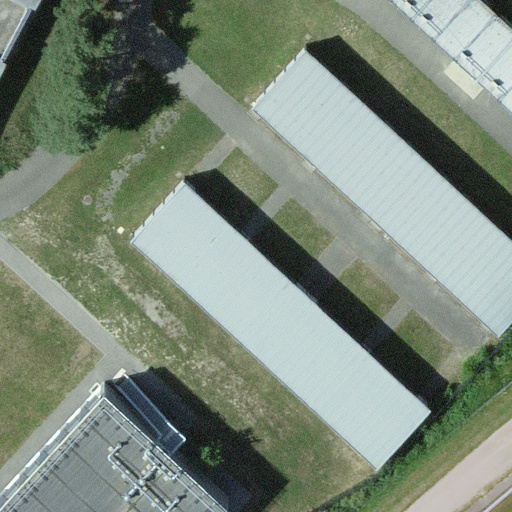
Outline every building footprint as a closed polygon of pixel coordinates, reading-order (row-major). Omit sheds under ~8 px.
[(0,0),(0,65),(33,9),(16,0),(0,0)] [(38,0),(16,0),(33,9),(38,0)] [(511,0),(392,0),(511,109),(511,0)] [(511,250),(290,45),(239,102),(486,328),(511,299),(511,250)] [(168,178),(116,235),(360,461),(413,404),(168,178)] [(0,511),(216,511),(228,500),(99,383),(0,492),(0,511)]
